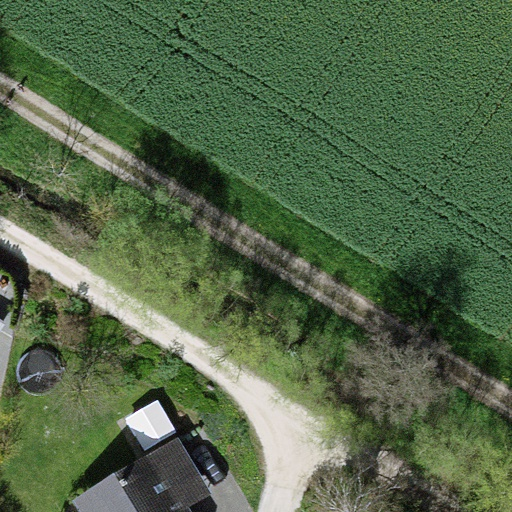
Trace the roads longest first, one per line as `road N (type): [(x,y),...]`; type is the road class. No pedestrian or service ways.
road 1 (track): [(511,409),(0,93)]
road 2 (track): [(0,234),(446,511)]
